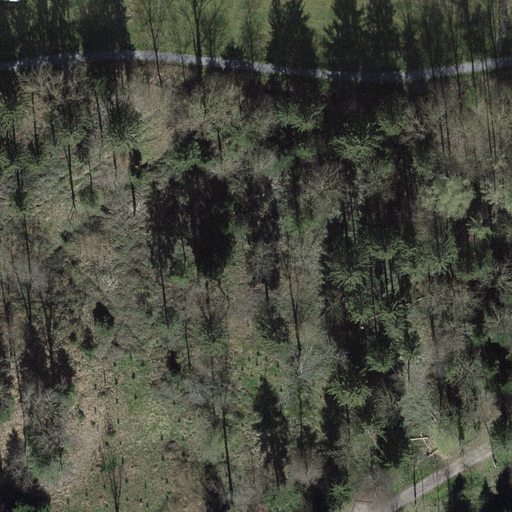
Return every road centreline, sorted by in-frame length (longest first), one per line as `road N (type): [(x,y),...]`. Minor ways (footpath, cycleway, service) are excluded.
road 1 (track): [(511,60),(382,75),(70,58),(0,69)]
road 2 (track): [(511,437),(383,511)]
